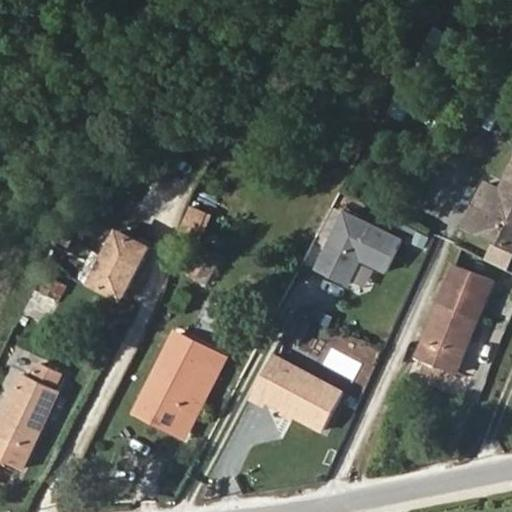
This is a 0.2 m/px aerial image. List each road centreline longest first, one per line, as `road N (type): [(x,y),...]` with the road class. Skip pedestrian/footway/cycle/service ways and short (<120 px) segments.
road 1 (unknown): [(181,511),(298,288)]
road 2 (residential): [(270,511),(511,472)]
